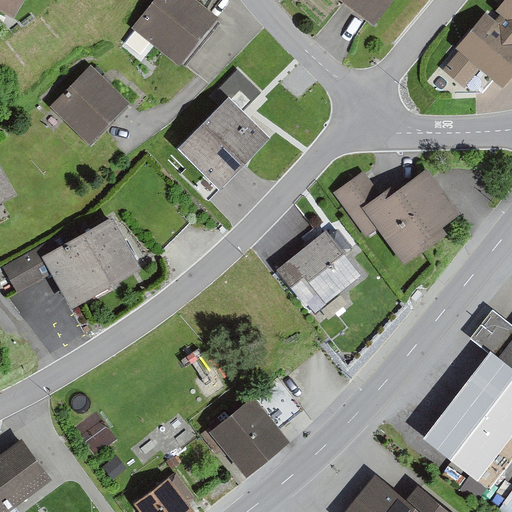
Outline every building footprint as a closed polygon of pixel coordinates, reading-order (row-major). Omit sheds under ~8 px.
[(35,0),(0,0),(0,7),(24,21),(35,0)] [(164,0),(142,28),(191,67),(229,20),(203,0),(164,0)] [(341,0),(382,33),(409,0),(341,0)] [(511,0),(501,0),(442,69),(465,89),(482,69),(502,86),(511,74),(511,0)] [(58,107),(98,145),(137,105),(97,67),(58,107)] [(188,150),(228,190),(282,138),(242,97),(188,150)] [(0,209),(25,194),(0,152),(0,209)] [(363,171),(334,191),(367,238),(379,229),(403,264),(423,251),(448,233),(443,226),(460,214),(428,168),(383,200),(363,171)] [(62,270),(81,304),(148,266),(121,218),(75,244),(68,232),(3,269),(17,295),(62,270)] [(338,232),(283,274),(317,318),(372,276),(338,232)] [(497,356),(433,434),(492,483),(511,458),(511,315),(498,304),(472,336),(497,356)] [(262,395),(209,436),(242,478),(295,438),(262,395)] [(34,441),(0,465),(0,511),(27,511),(65,485),(34,441)] [(429,511),(379,470),(343,511),(461,511),(447,500),(436,511),(429,511)] [(174,476),(137,510),(139,511),(198,511),(203,508),(174,476)]
